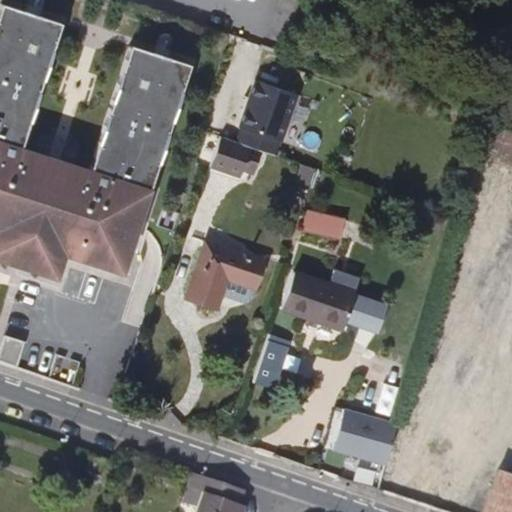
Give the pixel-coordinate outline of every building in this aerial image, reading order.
[(187,66),(165,59),(154,55),(129,47),(89,172),(19,149),(60,24),(38,17),(26,13),(0,4),(0,261),(54,279),(61,256),(120,275),(187,66)] [(28,7),(26,13),(38,17),(40,11),(28,7)] [(156,48),(154,55),(165,59),(168,52),(156,48)] [(276,153),(292,105),(250,91),(244,109),(234,139),(276,153)] [(234,139),(244,109),(240,108),(230,138),(234,139)] [(511,132),(479,120),(474,146),(511,159),(511,170),(503,167),(493,192),(508,197),(511,186),(511,132)] [(217,148),(208,173),(248,186),(249,183),(256,161),(217,148)] [(267,165),(256,161),(249,183),(259,187),(267,165)] [(248,186),(208,173),(203,188),(243,202),(248,186)] [(336,247),(344,225),(308,213),(301,235),(336,247)] [(254,289),(264,262),(203,241),(185,296),(215,308),(226,280),(254,289)] [(338,329),(357,278),(333,270),(327,282),(295,271),(281,308),(338,329)] [(377,325),(384,301),(354,293),(348,316),(377,325)] [(255,380),(277,386),(289,338),(268,332),(255,380)] [(0,348),(0,364),(14,369),(18,360),(4,355),(7,347),(20,352),(23,345),(4,338),(0,348)] [(18,360),(20,352),(7,347),(4,355),(18,360)] [(378,485),(393,431),(342,417),(327,470),(378,485)] [(511,511),(511,476),(400,439),(382,492),(442,511),(511,511)] [(100,477),(106,462),(90,456),(84,471),(100,477)] [(193,511),(244,511),(246,509),(240,507),(245,492),(193,475),(185,500),(197,504),(193,511)]
